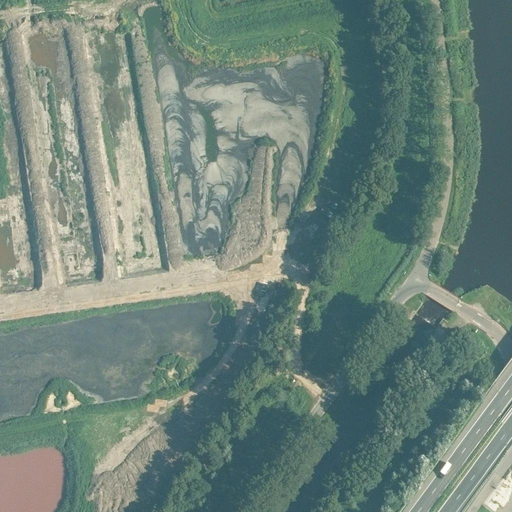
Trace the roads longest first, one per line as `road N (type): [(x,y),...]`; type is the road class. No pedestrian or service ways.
road 1 (unclassified): [(244,511),(414,277)]
road 2 (unclassified): [(414,277),(445,190),(437,0)]
road 3 (motorway): [(511,386),(416,511)]
road 4 (unclassified): [(511,352),(499,334),(414,277)]
